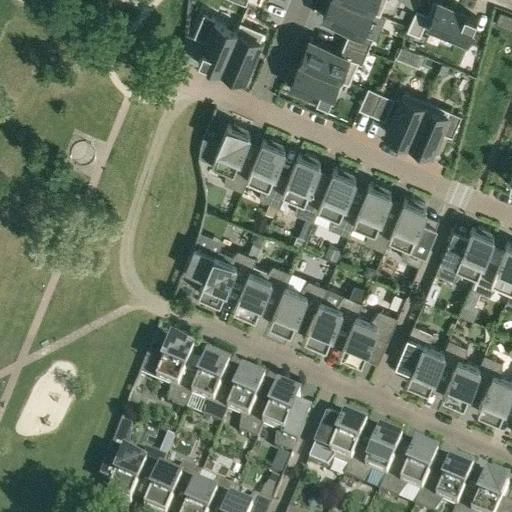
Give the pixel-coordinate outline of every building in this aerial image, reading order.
[(348,0),(329,0),(323,16),(350,28),(345,39),(367,49),(373,36),(362,31),(370,11),(379,14),(380,13),(348,0)] [(348,0),(380,13),(385,0),(348,0)] [(416,7),(406,30),(420,35),(425,23),(466,40),(476,16),(438,0),(432,0),(428,12),(416,7)] [(495,23),(511,30),(511,14),(500,10),(495,23)] [(203,13),(194,36),(206,41),(205,43),(198,58),(221,68),(237,30),(214,20),(215,18),(203,13)] [(241,21),(221,68),(244,78),(264,30),(241,21)] [(309,38),(299,61),(349,82),(358,60),(362,62),(367,49),(345,39),(340,51),(309,38)] [(299,61),(290,84),(333,102),(342,80),(349,83),(349,82),(299,61)] [(442,62),(438,71),(443,73),(447,72),(449,65),(442,62)] [(368,85),(358,108),(371,113),(381,91),(368,85)] [(404,89),(385,132),(408,141),(427,98),(404,89)] [(381,91),(371,113),(384,119),(394,96),(381,91)] [(427,98),(408,141),(431,151),(440,131),(452,136),(461,113),(427,98)] [(247,177),(252,166),(241,161),(244,155),(241,154),(250,133),(246,131),(248,127),(233,121),(231,125),(228,123),(221,139),(204,131),(202,139),(200,148),(199,156),(212,161),(212,162),(226,168),(224,182),(243,190),(246,182),(248,177),(247,177)] [(282,192),(287,181),(277,176),(279,170),(276,169),(285,148),(282,146),(283,142),(269,136),(267,140),(263,138),(252,166),(247,177),(248,177),(246,182),(261,188),(260,197),(271,202),(267,211),(274,214),(282,197),(284,192),(282,192)] [(318,207),(322,196),(312,191),(314,185),(311,184),(321,163),(317,161),(319,157),(304,151),(302,155),(299,153),(287,181),(282,192),(284,192),(282,197),(296,203),(295,212),(314,220),(317,212),(319,207),(318,207)] [(353,222),(358,210),(347,206),(350,200),(347,199),(356,178),(352,176),(354,172),(339,166),(337,170),(334,168),(322,196),(318,207),(319,207),(317,212),(331,218),(330,227),(349,235),(354,222),(353,222)] [(389,237),(393,225),(383,221),(385,215),(382,214),(391,192),(388,191),(390,187),(375,181),(373,185),(369,183),(358,210),(353,222),(354,222),(368,228),(366,242),(384,250),(390,237),(389,237)] [(389,237),(390,237),(403,243),(401,257),(420,265),(432,235),(431,234),(429,241),(418,236),(420,230),(418,229),(427,207),(423,206),(425,202),(410,195),(408,200),(405,198),(393,225),(389,237)] [(463,268),(476,274),(477,274),(482,263),(494,236),(490,234),(492,230),(477,224),(475,228),(472,227),(469,234),(454,227),(435,272),(454,280),(463,268)] [(255,231),(252,237),(254,241),(262,244),(265,235),(255,231)] [(305,238),(297,235),(294,244),(302,247),(305,238)] [(511,288),(511,239),(511,243),(507,242),(498,263),(495,262),(493,267),(482,263),(477,274),(476,274),(471,287),(489,294),(498,283),(511,289),(511,288)] [(249,253),(256,256),(261,244),(254,241),(249,253)] [(336,261),(341,249),(329,244),(324,256),(336,261)] [(251,270),(253,265),(256,257),(238,249),(229,260),(214,254),(193,245),(184,268),(205,277),(198,292),(220,302),(232,274),(245,280),(250,269),(251,270)] [(285,284),(286,285),(292,271),(273,264),(267,271),(253,265),(251,270),(250,269),(245,280),(234,307),(255,317),(267,289),(280,295),(285,284)] [(376,269),(367,265),(363,274),(372,278),(376,269)] [(320,299),(322,300),(327,286),(308,279),(299,290),(286,285),(285,284),(280,295),(269,322),(291,332),(302,304),(316,310),(320,299)] [(410,285),(403,282),(400,290),(407,293),(410,285)] [(465,299),(473,303),(478,290),(471,287),(465,299)] [(356,314),(357,315),(362,301),(344,294),(335,305),(322,300),(320,299),(316,310),(304,337),(326,346),(338,319),(351,325),(356,314)] [(356,314),(351,325),(340,352),(362,361),(373,334),(387,340),(386,340),(388,341),(398,316),(379,309),(370,320),(357,315),(356,314)] [(445,351),(444,351),(430,345),(432,331),(414,323),(397,363),(411,369),(407,381),(429,390),(440,363),(445,351)] [(480,366),(479,366),(466,360),(468,346),(449,338),(444,351),(445,351),(440,363),(454,368),(442,396),(464,405),(476,377),(480,366)] [(192,397),(196,386),(186,381),(188,375),(185,374),(194,353),(191,351),(193,347),(178,341),(176,345),(172,343),(166,359),(149,352),(140,375),(156,381),(171,388),(169,402),(188,410),(193,397),(192,397)] [(511,389),(511,379),(501,375),(503,361),(484,353),(479,366),(480,366),(476,377),(489,383),(477,410),(499,420),(511,393),(511,389)] [(227,412),(232,401),(221,396),(224,390),(221,389),(230,368),(226,366),(228,362),(213,356),(211,360),(208,358),(196,386),(192,397),(193,397),(206,403),(204,417),(223,425),(228,412),(227,412)] [(262,426),(267,416),(256,411),(259,405),(256,404),(265,382),(262,381),(263,377),(248,371),(247,375),(243,373),(232,401),(227,412),(228,412),(242,418),(240,432),(258,440),(264,427),(262,426)] [(262,426),(264,427),(277,433),(275,447),(294,455),(310,415),(296,409),(300,397),(297,396),(299,392),(284,385),(282,390),(279,388),(267,416),(262,426)] [(342,426),(327,420),(309,462),(328,469),(334,462),(348,468),(349,468),(356,453),(368,426),(364,424),(366,420),(351,414),(349,418),(346,416),(342,426)] [(387,479),(391,468),(403,441),(399,439),(401,435),(386,429),(384,433),(381,431),(372,453),(369,452),(366,458),(356,453),(349,468),(348,468),(345,477),(363,484),(372,473),(386,479),(387,479)] [(161,471),(167,458),(175,438),(168,435),(159,455),(148,450),(139,462),(125,456),(124,456),(111,450),(103,474),(115,479),(108,494),(130,503),(142,476),(155,482),(160,471),(161,471)] [(422,494),(427,483),(438,456),(435,454),(437,450),(422,444),(420,448),(416,446),(407,468),(404,467),(402,472),(391,468),(387,479),(386,479),(380,492),(399,499),(407,488),(421,493),(422,494)] [(457,509),(462,498),(474,471),(470,469),(472,465),(457,459),(455,463),(452,461),(443,483),(440,482),(437,488),(427,483),(422,494),(421,493),(415,506),(428,511),(435,511),(443,503),(456,508),(457,509)] [(195,486),(197,486),(202,473),(183,465),(174,477),(161,471),(160,471),(155,482),(144,509),(150,511),(168,511),(177,491),(191,497),(195,486)] [(457,509),(456,508),(454,511),(511,511),(511,504),(503,501),(509,485),(506,484),(507,480),(492,474),(491,478),(487,476),(478,498),(475,496),(473,502),(462,498),(457,509)] [(281,480),(272,476),(267,487),(276,491),(281,480)] [(232,500),(234,497),(237,488),(219,480),(210,492),(197,486),(195,486),(191,497),(184,511),(210,511),(213,506),(226,511),(231,500),(232,500)] [(231,500),(226,511),(225,511),(269,511),(273,503),(254,495),(248,503),(234,497),(232,500),(231,500)]
